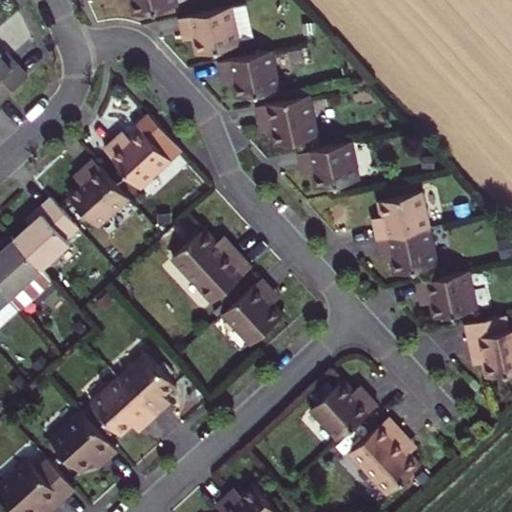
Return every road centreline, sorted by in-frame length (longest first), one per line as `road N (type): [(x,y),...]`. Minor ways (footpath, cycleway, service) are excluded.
road 1 (residential): [(357,317),(233,178),(204,118),(150,55),(120,41),(71,43)]
road 2 (residential): [(140,511),(357,317)]
road 3 (residential): [(71,43),(66,101),(0,164)]
road 4 (residential): [(445,413),(357,317)]
